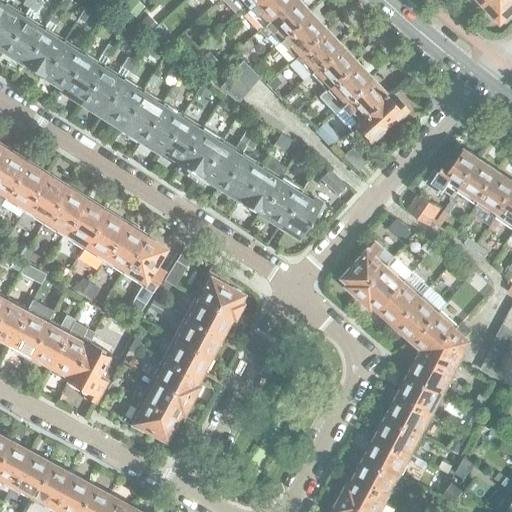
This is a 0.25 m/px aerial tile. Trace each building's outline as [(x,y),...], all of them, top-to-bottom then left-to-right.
[(44,27),(22,63),(41,75),(63,39),(51,31),(70,0),(60,0),(45,27),(44,27)] [(37,0),(32,0),(28,8),(35,12),(37,13),(42,3),(37,0)] [(144,8),(134,0),(130,0),(125,6),(136,16),(144,8)] [(222,0),(236,14),(244,7),(247,10),(257,0),(222,0)] [(257,0),(247,10),(254,18),(257,15),(265,23),(274,15),(273,13),(278,9),(280,9),(290,0),(257,0)] [(265,23),(259,28),(266,36),(274,45),(280,40),(288,33),(288,30),(294,24),(296,25),(307,15),(307,14),(306,13),(307,10),(300,4),(298,4),(293,0),(290,0),(280,9),(278,9),(273,13),(274,15),(265,23)] [(511,0),(487,0),(484,4),(502,22),(506,23),(511,17),(511,13),(511,12),(511,10),(511,0)] [(4,1),(0,8),(0,48),(2,50),(24,14),(4,1)] [(24,14),(2,50),(22,63),(44,27),(31,18),(35,12),(28,8),(24,14)] [(146,13),(135,24),(144,33),(155,23),(146,13)] [(288,33),(280,40),(295,56),(296,57),(305,48),(305,45),(309,41),(312,42),(323,31),(322,31),(321,29),(322,27),(316,20),(313,21),(307,15),(296,25),(294,24),(288,30),(288,33)] [(296,57),(288,64),(302,80),(310,72),(319,64),(319,61),(324,56),(327,57),(338,47),(336,46),(337,43),(331,37),(328,37),(323,31),(312,42),(309,41),(305,45),(305,48),(296,57)] [(63,39),(41,75),(60,87),(83,51),(63,39)] [(246,40),(238,48),(243,52),(251,44),(246,40)] [(108,44),(102,54),(108,58),(114,48),(108,44)] [(319,64),(310,72),(326,89),(335,81),(334,78),(340,73),(342,74),(353,63),(352,62),(353,59),(346,53),(344,53),(338,47),(327,57),(324,56),(319,61),(319,64)] [(61,87),(59,89),(79,102),(104,64),(108,58),(102,54),(98,60),(83,51),(60,87),(61,87)] [(209,52),(197,62),(208,75),(219,64),(209,52)] [(104,64),(79,102),(87,107),(100,115),(124,77),(128,71),(134,61),(127,57),(117,73),(104,64)] [(134,61),(128,71),(134,75),(141,64),(135,61),(134,61)] [(258,79),(249,69),(242,61),(234,70),(252,86),(258,79)] [(326,89),(320,94),(335,111),(341,105),(350,97),(349,94),(355,89),(357,90),(368,79),(367,78),(368,76),(362,69),(359,70),(353,63),(342,74),(340,73),(334,78),(335,81),(326,89)] [(245,94),(252,86),(234,70),(227,78),(245,94)] [(153,72),(147,83),(153,87),(160,76),(153,72)] [(124,77),(100,115),(116,125),(120,127),(143,89),(124,77)] [(237,102),(245,94),(227,78),(219,86),(237,102)] [(350,97),(341,105),(356,121),(385,94),(377,85),(374,86),(368,80),(368,79),(357,90),(355,89),(349,94),(350,97)] [(180,89),(173,85),(167,96),(173,99),(180,89)] [(143,89),(120,127),(124,130),(139,140),(163,102),(143,89)] [(356,121),(353,124),(368,140),(372,136),(374,138),(381,131),(380,129),(388,121),(391,124),(407,109),(396,96),(391,101),(389,99),(385,94),(356,121)] [(163,102),(139,140),(149,146),(158,152),(183,114),(163,102)] [(183,114),(158,152),(159,153),(161,150),(179,162),(202,127),(183,114)] [(202,127),(179,162),(185,166),(199,175),(222,139),(216,135),(202,127)] [(222,139),(199,175),(214,184),(218,187),(241,151),(242,152),(246,146),(252,135),(245,131),(235,147),(222,139)] [(280,134),(274,144),(280,149),(287,147),(291,141),(280,134)] [(252,135),(246,146),(252,150),(258,139),(252,135)] [(351,148),(342,156),(357,171),(366,163),(351,148)] [(449,156),(432,181),(444,190),(453,196),(459,187),(463,182),(461,179),(467,171),(471,170),(478,159),(477,158),(476,155),(469,151),(466,151),(463,149),(456,161),(449,156)] [(5,150),(0,157),(0,196),(3,198),(25,162),(5,150)] [(241,151),(218,187),(230,194),(238,200),(261,164),(242,152),(241,151)] [(261,164),(238,200),(246,205),(247,208),(253,212),(256,211),(258,212),(280,176),(285,167),(267,155),(261,164)] [(463,182),(459,187),(478,200),(482,194),(481,192),(487,183),(490,183),(497,172),(496,171),(496,168),(488,163),(485,164),(482,162),(478,159),(471,170),(467,171),(461,179),(463,182)] [(319,177),(337,194),(346,185),(319,160),(314,166),(322,174),(319,177)] [(25,162),(3,198),(23,210),(45,175),(25,162)] [(479,201),(472,211),(492,224),(498,214),(497,213),(501,207),(500,205),(506,196),(509,196),(511,191),(511,179),(508,176),(505,177),(497,172),(490,183),(487,183),(481,192),(482,194),(478,200),(479,201)] [(45,175),(23,210),(43,223),(65,187),(45,175)] [(280,176),(258,212),(277,224),(300,188),(280,176)] [(300,188),(277,224),(299,238),(322,202),(309,194),(314,186),(306,180),(301,189),(300,188)] [(65,187),(43,223),(62,235),(84,199),(65,187)] [(501,207),(497,213),(498,214),(511,222),(511,191),(509,196),(506,196),(500,205),(501,207)] [(429,225),(432,221),(440,208),(419,194),(411,206),(410,205),(406,210),(429,225)] [(84,199),(62,235),(82,247),(104,212),(84,199)] [(104,212),(82,247),(102,260),(124,224),(104,212)] [(124,224),(102,260),(123,273),(145,237),(124,224)] [(145,237),(123,273),(141,284),(134,297),(144,304),(152,291),(153,292),(165,272),(164,271),(155,266),(165,250),(145,237)] [(474,249),(477,244),(468,238),(464,243),(474,249)] [(428,253),(436,244),(429,239),(422,248),(428,253)] [(377,242),(344,278),(350,283),(348,285),(359,296),(393,257),(383,248),(377,242)] [(435,256),(441,248),(436,244),(428,253),(429,253),(429,254),(431,252),(435,256)] [(474,249),(485,256),(488,251),(477,244),(474,249)] [(174,286),(193,255),(183,248),(176,261),(175,260),(164,280),(174,286)] [(23,256),(35,263),(39,257),(27,249),(23,256)] [(393,257),(359,296),(371,306),(373,304),(379,309),(412,271),(394,256),(393,257)] [(467,280),(474,270),(456,257),(449,267),(467,280)] [(208,271),(194,296),(230,315),(233,317),(240,303),(238,302),(242,295),(224,285),(226,280),(208,271)] [(412,271),(379,309),(396,324),(429,287),(412,271)] [(82,293),(89,282),(81,277),(74,288),(82,293)] [(82,293),(89,298),(96,286),(89,282),(82,293)] [(429,287),(396,324),(413,340),(446,302),(429,287)] [(31,301),(36,292),(30,288),(25,298),(31,301)] [(194,296),(183,317),(219,336),(230,315),(194,296)] [(6,297),(0,307),(0,339),(8,344),(28,308),(6,297)] [(28,308),(8,344),(15,348),(14,351),(27,359),(48,320),(53,311),(33,300),(28,308)] [(446,302),(413,340),(423,349),(419,356),(429,361),(434,351),(457,363),(469,341),(464,337),(471,329),(468,325),(463,321),(455,329),(439,313),(448,304),(446,302)] [(48,320),(27,359),(39,365),(40,362),(49,367),(69,331),(74,321),(75,320),(66,316),(61,326),(48,320)] [(511,331),(511,318),(508,316),(502,326),(511,331)] [(183,317),(172,338),(208,357),(219,336),(183,317)] [(69,331),(49,367),(57,371),(55,374),(68,381),(89,342),(88,342),(94,332),(74,321),(69,331)] [(511,344),(511,331),(502,326),(496,337),(511,344)] [(132,342),(138,346),(142,338),(135,335),(132,342)] [(511,358),(511,344),(496,337),(492,345),(493,346),(492,348),(511,358)] [(172,338),(161,358),(197,377),(208,357),(172,338)] [(89,342),(68,381),(87,392),(85,396),(95,402),(107,381),(105,380),(104,379),(109,370),(107,367),(110,361),(106,359),(109,353),(89,342)] [(134,352),(138,346),(132,342),(128,349),(134,352)] [(506,370),(511,358),(492,348),(486,360),(506,370)] [(419,356),(408,376),(444,395),(456,373),(453,371),(455,367),(457,363),(434,351),(429,361),(419,356)] [(161,358),(150,379),(189,400),(197,386),(194,384),(197,377),(161,358)] [(501,380),(506,370),(486,360),(481,369),(501,380)] [(110,384),(117,388),(122,380),(114,376),(110,384)] [(408,376),(398,396),(434,415),(444,395),(408,376)] [(135,387),(131,395),(139,399),(139,400),(175,419),(179,411),(182,413),(189,400),(150,379),(144,392),(135,387)] [(114,395),(117,388),(110,384),(106,391),(114,395)] [(398,396),(386,418),(422,437),(434,415),(398,396)] [(139,400),(129,420),(165,439),(175,419),(139,400)] [(488,410),(481,423),(491,429),(498,415),(488,410)] [(386,418),(376,437),(412,457),(422,437),(386,418)] [(376,437),(364,459),(401,478),(412,457),(376,437)] [(457,453),(463,443),(456,439),(450,449),(457,453)] [(7,440),(0,452),(0,481),(2,483),(8,486),(27,451),(7,440)] [(27,451),(8,486),(17,491),(29,498),(48,462),(27,451)] [(415,464),(426,469),(429,463),(418,458),(415,464)] [(364,459),(353,479),(390,499),(401,478),(364,459)] [(29,498),(25,504),(26,505),(28,509),(33,511),(47,511),(49,509),(68,473),(48,462),(29,498)] [(68,473),(49,509),(55,511),(73,511),(89,485),(68,473)] [(500,486),(510,493),(511,490),(511,481),(506,477),(500,486)] [(349,482),(340,499),(365,511),(382,511),(390,499),(353,479),(351,483),(349,482)] [(89,485),(73,511),(100,511),(109,496),(89,485)] [(109,496),(100,511),(127,511),(130,507),(109,496)] [(337,511),(336,511),(365,511),(340,499),(334,510),(337,511)]
